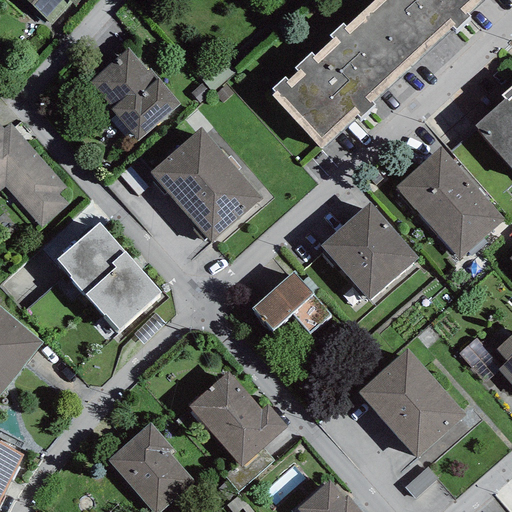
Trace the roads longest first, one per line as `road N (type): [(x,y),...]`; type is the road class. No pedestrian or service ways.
road 1 (residential): [(197,307),(511,20)]
road 2 (residential): [(107,0),(30,91),(26,111),(197,307)]
road 3 (residential): [(197,307),(379,511)]
road 4 (residential): [(22,511),(83,418),(197,307)]
